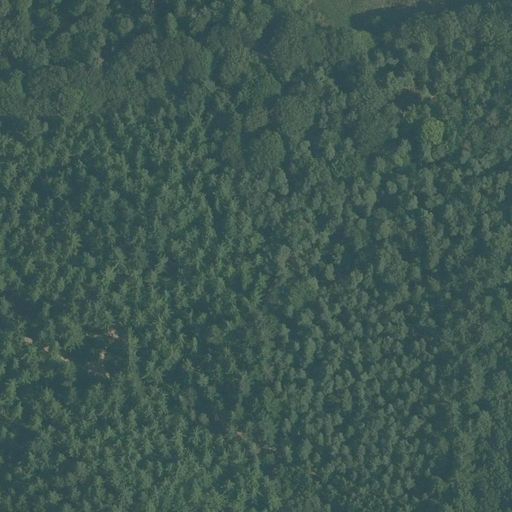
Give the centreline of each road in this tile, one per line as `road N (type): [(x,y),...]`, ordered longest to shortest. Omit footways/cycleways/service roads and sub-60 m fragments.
road 1 (track): [(505,23),(351,43),(0,113)]
road 2 (track): [(363,511),(273,463),(260,269),(207,160)]
road 3 (track): [(134,495),(218,332),(59,250)]
road 4 (track): [(218,332),(345,300),(475,293),(511,260)]
road 5 (track): [(505,23),(511,218)]
road 6 (track): [(0,424),(134,495)]
road 7 (track): [(21,110),(59,250)]
